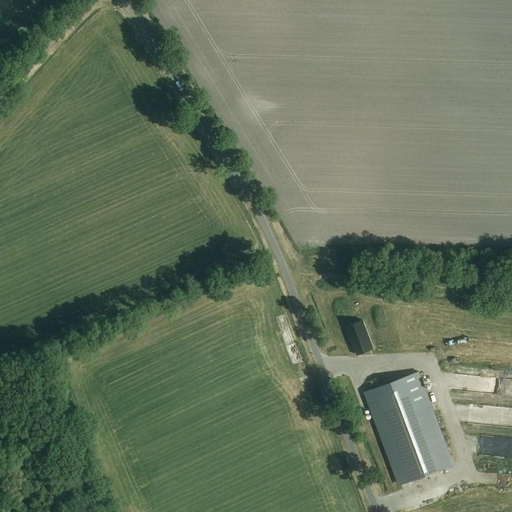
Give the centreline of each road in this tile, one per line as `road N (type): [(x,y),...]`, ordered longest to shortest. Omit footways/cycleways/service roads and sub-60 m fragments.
road 1 (unclassified): [(376,511),(260,216),(123,0)]
road 2 (track): [(511,294),(390,275),(285,276)]
road 3 (unclassified): [(0,96),(94,0)]
